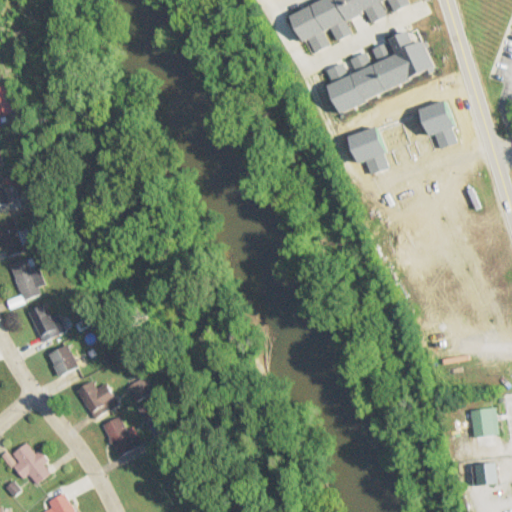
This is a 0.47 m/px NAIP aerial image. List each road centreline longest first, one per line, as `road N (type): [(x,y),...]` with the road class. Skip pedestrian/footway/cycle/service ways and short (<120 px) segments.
road 1 (residential): [(445,0),(511,212)]
road 2 (residential): [(114,511),(0,336)]
